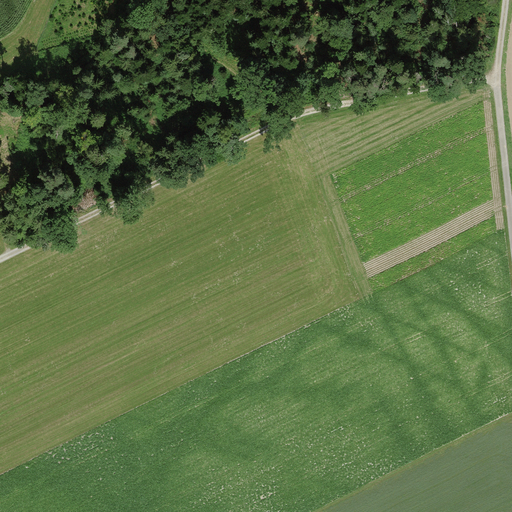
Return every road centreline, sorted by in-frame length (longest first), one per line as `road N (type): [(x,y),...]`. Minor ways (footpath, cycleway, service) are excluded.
road 1 (track): [(496,74),(304,111),(0,257)]
road 2 (track): [(511,238),(496,74)]
